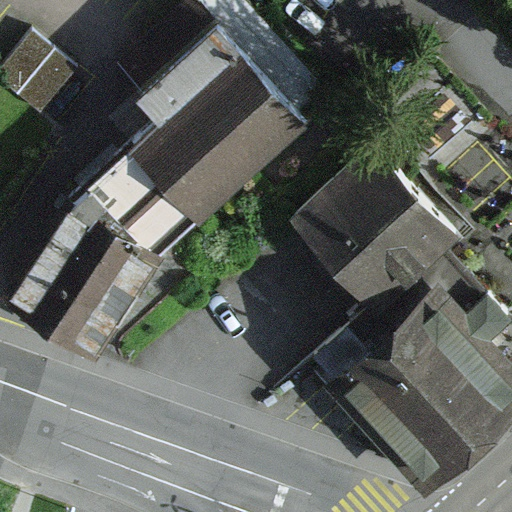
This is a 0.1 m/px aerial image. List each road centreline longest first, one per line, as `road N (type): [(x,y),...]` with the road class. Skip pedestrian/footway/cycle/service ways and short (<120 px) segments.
road 1 (residential): [(0,380),(362,511)]
road 2 (residential): [(0,405),(7,429),(36,449),(180,511)]
